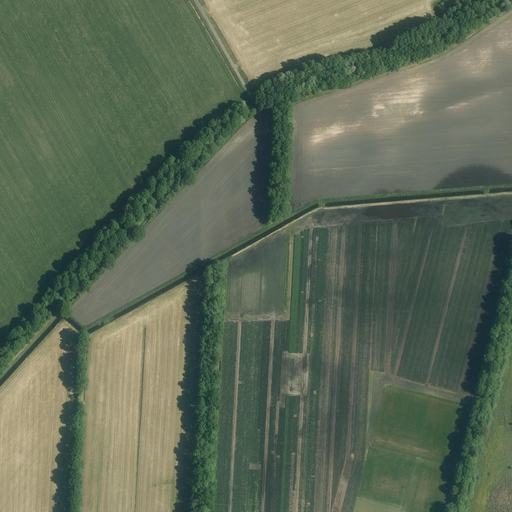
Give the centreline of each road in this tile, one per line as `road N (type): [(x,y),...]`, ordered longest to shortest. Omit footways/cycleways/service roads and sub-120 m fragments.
road 1 (track): [(511,283),(453,511)]
road 2 (unclassified): [(259,112),(195,0)]
